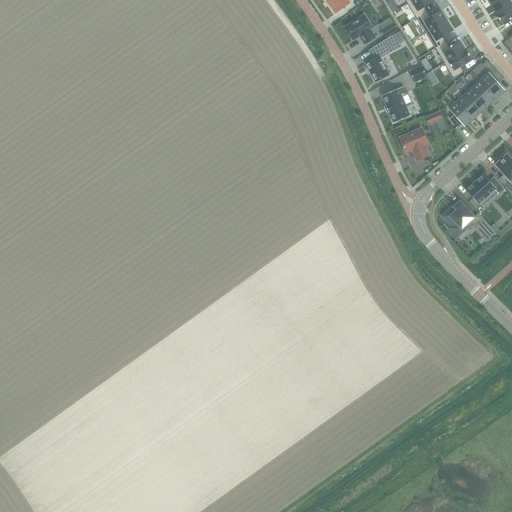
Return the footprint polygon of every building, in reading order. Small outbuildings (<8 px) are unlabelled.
[(350,4),(347,0),(325,0),(336,14),(350,4)] [(434,0),(413,0),(407,4),(416,19),(427,12),(424,7),(435,0),(434,0)] [(511,0),(499,0),(491,6),(496,14),(497,15),(511,5),(511,0)] [(496,14),(496,15),(502,25),(511,19),(511,5),(497,15),(496,14)] [(427,12),(416,19),(419,24),(426,34),(447,21),(441,11),(431,17),(427,12)] [(361,39),(365,44),(375,38),(370,30),(372,28),(364,16),(345,28),(353,41),(361,36),(363,38),(361,39)] [(447,21),(426,34),(435,49),(446,42),(443,37),(453,30),(447,21)] [(382,31),(386,37),(398,30),(394,23),(382,31)] [(365,63),(376,82),(389,75),(380,58),(401,47),(394,34),(369,50),(374,59),(365,63)] [(446,42),(435,49),(444,63),(465,50),(460,41),(449,47),(446,42)] [(444,63),(443,64),(453,79),(464,72),(461,67),(472,60),(466,50),(465,50),(444,63)] [(414,83),(427,77),(422,66),(410,71),(414,83)] [(489,74),(481,82),(495,98),(504,90),(489,74)] [(481,82),(473,89),(487,104),(495,98),(481,82)] [(404,87),(382,96),(386,106),(386,107),(388,113),(389,112),(394,123),(410,116),(401,95),(406,93),(404,87)] [(456,92),(451,87),(448,90),(452,95),(456,92)] [(466,96),(480,111),(487,104),(473,89),(466,96)] [(480,111),(466,96),(458,102),(472,118),(480,111)] [(472,118),(458,102),(450,110),(454,115),(450,119),(458,128),(463,124),(464,126),(472,118)] [(429,124),(442,119),(439,112),(427,118),(429,124)] [(422,129),(399,138),(406,153),(412,151),(417,161),(429,156),(424,146),(428,144),(422,129)] [(495,165),(504,175),(499,179),(511,193),(511,182),(510,181),(511,179),(511,159),(507,154),(505,156),(504,154),(499,159),(500,160),(495,165)] [(491,193),(495,197),(504,189),(504,190),(505,189),(494,177),(493,177),(494,179),(491,182),(490,181),(484,175),(466,191),(478,204),(491,193)] [(451,226),(449,228),(457,237),(466,229),(464,227),(474,218),(460,202),(454,207),(455,209),(452,212),(451,211),(443,217),(451,226)] [(479,228),(490,240),(497,234),(486,222),(479,228)] [(500,263),(490,273),(495,279),(506,270),(500,263)]
